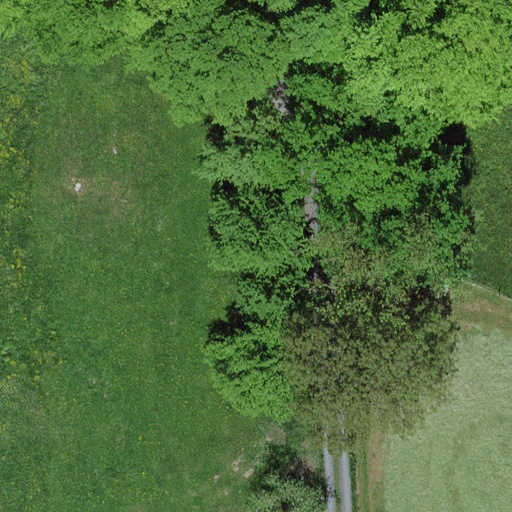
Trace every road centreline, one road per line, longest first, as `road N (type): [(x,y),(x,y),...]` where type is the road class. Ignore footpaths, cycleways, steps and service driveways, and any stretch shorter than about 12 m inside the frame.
road 1 (track): [(337,511),(320,194),(303,123),(266,66),(181,0)]
road 2 (track): [(320,194),(477,0)]
